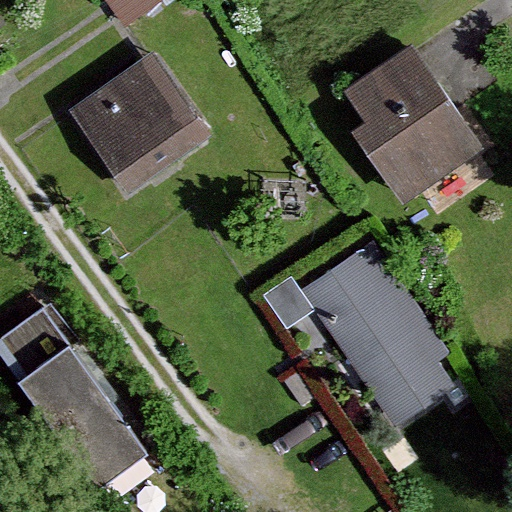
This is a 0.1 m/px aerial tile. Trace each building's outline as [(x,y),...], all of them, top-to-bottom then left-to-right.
[(147,50),(70,106),(127,185),(205,129),(147,50)] [(411,52),(351,93),(374,127),(362,135),(405,198),(477,148),(411,52)] [(296,266),(266,286),(291,323),(312,309),(395,433),(473,381),(378,239),(309,285),(296,266)] [(60,295),(4,331),(103,485),(159,449),(60,295)] [(0,511),(14,511),(0,492),(0,511)]
